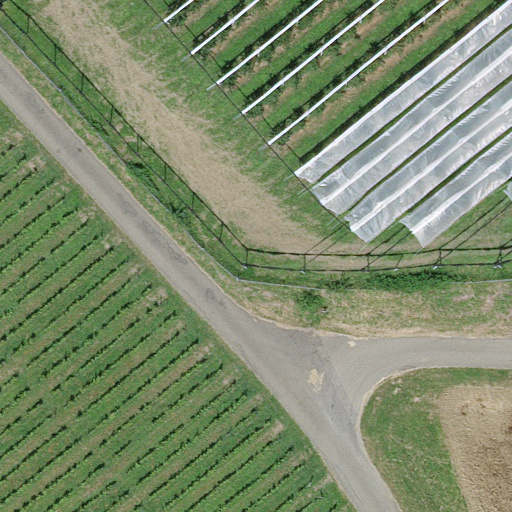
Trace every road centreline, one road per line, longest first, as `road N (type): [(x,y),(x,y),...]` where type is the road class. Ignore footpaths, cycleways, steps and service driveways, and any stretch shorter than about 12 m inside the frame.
road 1 (unclassified): [(301,395),(0,72)]
road 2 (unclassified): [(511,353),(386,356),(301,395)]
road 3 (unclassified): [(376,511),(301,395)]
